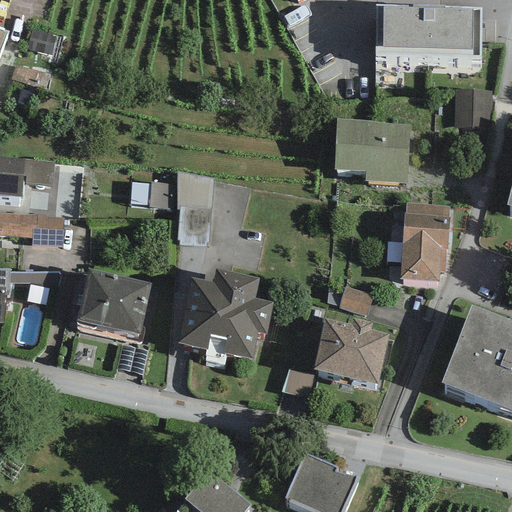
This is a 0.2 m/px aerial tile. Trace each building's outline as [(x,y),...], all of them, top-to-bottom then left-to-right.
[(481,7),(376,4),(375,54),(479,57),(481,7)] [(492,131),(492,96),(456,96),(455,131),(492,131)] [(411,132),(334,128),(332,177),(367,178),(367,187),(408,189),(411,132)] [(1,147),(0,146),(0,195),(22,198),(23,176),(25,159),(0,157),(1,147)] [(54,162),(25,159),(23,176),(26,177),(26,185),(52,187),(54,162)] [(180,185),(179,253),(196,253),(196,241),(212,241),(213,185),(180,185)] [(152,218),(178,219),(178,193),(152,193),(152,218)] [(0,235),(32,238),(31,247),(62,248),(62,238),(64,218),(0,213),(0,235)] [(400,244),(399,285),(439,286),(440,255),(448,255),(449,216),(394,215),(393,244),(400,244)] [(0,323),(3,323),(6,296),(8,296),(9,269),(0,269),(0,323)] [(258,285),(210,277),(207,291),(188,288),(177,353),(252,365),(256,343),(266,344),(271,313),(254,311),(258,285)] [(10,296),(59,294),(59,282),(9,284),(10,296)] [(138,350),(150,301),(82,285),(71,334),(138,350)] [(511,327),(472,312),(441,392),(511,419),(511,327)] [(313,378),(378,394),(390,345),(372,340),(375,330),(352,324),(350,332),(325,326),(313,378)] [(285,401),(307,407),(314,382),(292,377),(285,401)] [(336,468),(305,454),(284,500),(312,511),(341,511),(358,477),(335,472),(336,468)] [(245,511),(251,506),(208,471),(184,500),(185,501),(176,511),(245,511)]
